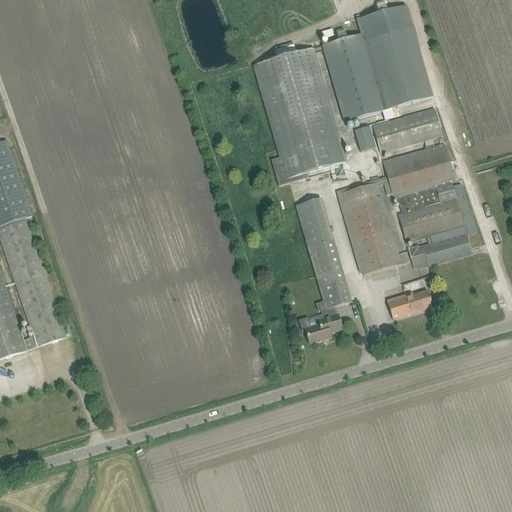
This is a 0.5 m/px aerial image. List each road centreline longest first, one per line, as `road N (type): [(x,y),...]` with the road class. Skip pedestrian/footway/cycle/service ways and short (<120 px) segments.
road 1 (unclassified): [(0,479),(511,325)]
road 2 (track): [(128,440),(0,74)]
road 3 (unclassified): [(511,297),(411,8)]
